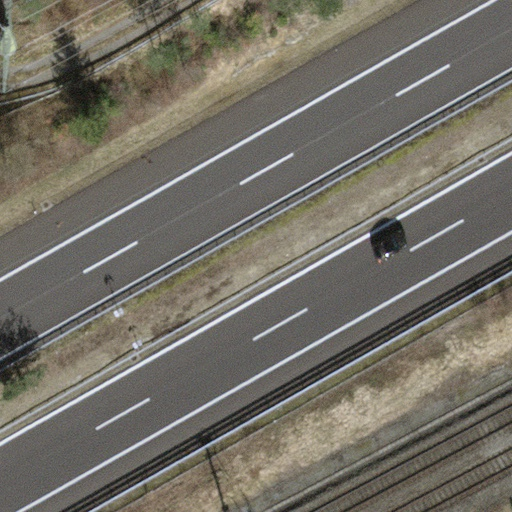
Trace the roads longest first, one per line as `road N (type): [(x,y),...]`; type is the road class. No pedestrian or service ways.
road 1 (motorway): [(0,485),(511,193)]
road 2 (motorway): [(511,30),(0,321)]
road 3 (track): [(0,85),(53,74),(176,0)]
